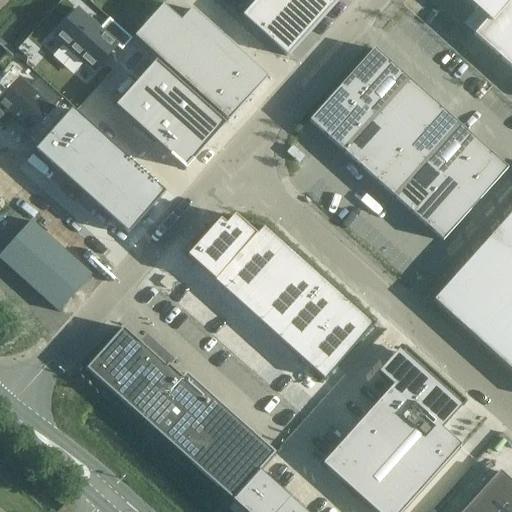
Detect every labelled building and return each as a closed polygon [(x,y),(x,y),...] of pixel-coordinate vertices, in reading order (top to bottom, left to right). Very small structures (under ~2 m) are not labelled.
[(286,57),(337,0),(256,0),(241,17),(286,57)] [(511,0),(470,0),(490,17),(473,36),(511,70),(511,0)] [(180,22),(162,6),(133,38),(227,123),(267,78),(191,10),(180,22)] [(131,40),(109,19),(99,30),(77,10),(54,37),(93,72),(116,46),(121,51),(131,40)] [(506,170),(373,50),(308,122),(442,242),(506,170)] [(192,163),(225,126),(155,62),(114,108),(169,158),(169,157),(184,171),(191,163),(192,163)] [(58,100),(37,81),(30,88),(18,78),(19,77),(18,76),(0,96),(0,121),(4,124),(10,117),(30,136),(29,136),(30,137),(55,110),(54,109),(54,110),(51,107),(58,100)] [(164,194),(71,111),(33,153),(112,224),(112,223),(126,236),(133,229),(164,194)] [(511,213),(433,302),(511,372),(511,213)] [(213,283),(255,237),(233,217),(224,227),(218,222),(186,258),(213,283)] [(0,260),(58,313),(90,276),(30,222),(0,255),(0,260)] [(241,307),(291,252),(263,227),(255,237),(213,283),(241,307)] [(268,332),(318,276),(291,252),(241,307),(268,332)] [(295,356),(345,301),(318,276),(268,332),(295,356)] [(373,326),(345,301),(295,356),(323,381),(373,326)] [(186,375),(180,381),(123,330),(86,372),(233,502),(259,472),(275,455),(186,375)] [(461,407),(402,354),(381,377),(392,386),(321,465),(374,511),(401,511),(460,446),(441,429),(461,407)] [(303,511),(259,472),(233,502),(243,511),(303,511)] [(511,511),(511,484),(498,472),(466,508),(462,511),(511,511)]
